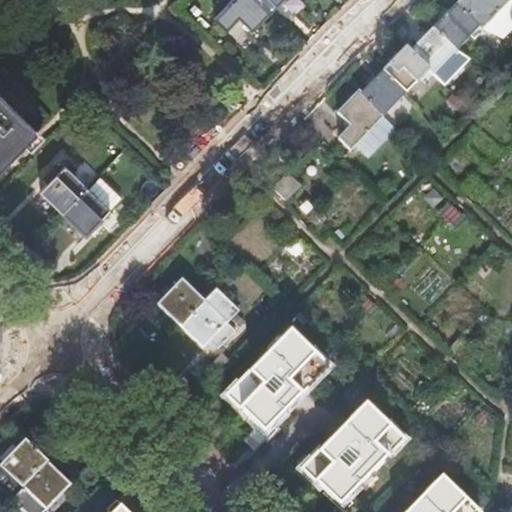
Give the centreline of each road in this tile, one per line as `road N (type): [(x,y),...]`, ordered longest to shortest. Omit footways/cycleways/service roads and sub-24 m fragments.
road 1 (residential): [(386,0),(49,339)]
road 2 (residential): [(49,339),(227,511)]
